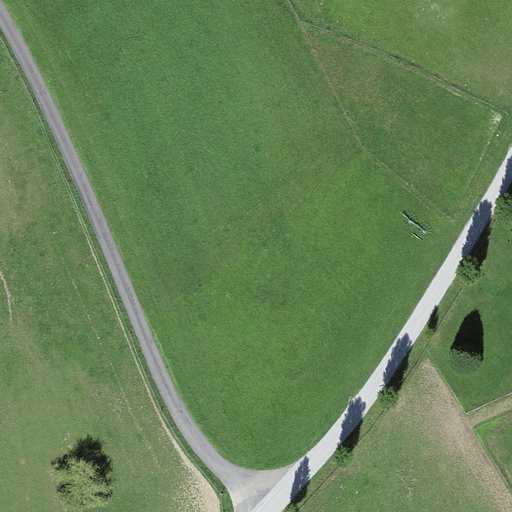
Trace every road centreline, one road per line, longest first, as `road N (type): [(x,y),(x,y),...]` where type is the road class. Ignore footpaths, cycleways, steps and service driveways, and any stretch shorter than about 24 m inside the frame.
road 1 (unclassified): [(258,501),(213,463),(166,387),(45,90),(0,15)]
road 2 (unclassified): [(511,171),(343,434),(311,467),(258,501)]
